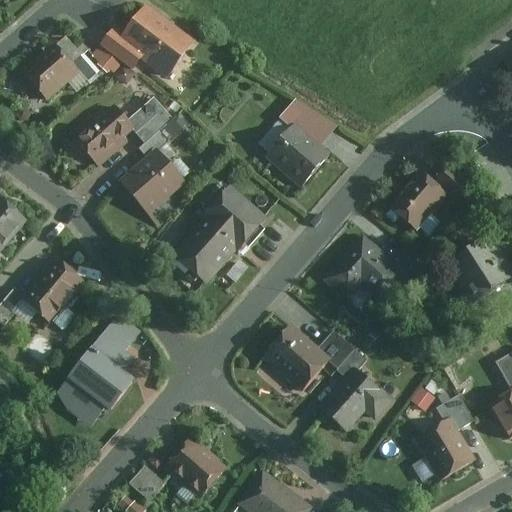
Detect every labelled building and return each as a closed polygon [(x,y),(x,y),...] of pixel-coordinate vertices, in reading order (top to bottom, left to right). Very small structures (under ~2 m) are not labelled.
[(198,45),(149,10),(128,39),(117,31),(104,49),(101,47),(90,61),(117,80),(126,66),(136,74),(145,62),(171,81),(198,45)] [(82,75),(61,51),(29,79),(50,103),(82,75)] [(137,133),(115,109),(77,142),(101,171),(131,145),(127,141),(137,133)] [(332,158),(296,128),(269,161),(305,191),(332,158)] [(188,187),(159,152),(122,183),(157,225),(159,223),(153,216),(188,187)] [(450,197),(420,173),(389,211),(420,236),(450,197)] [(174,256),(210,288),(271,219),(234,187),(174,256)] [(29,224),(0,202),(0,257),(2,259),(29,224)] [(365,238),(326,284),(349,304),(365,286),(383,302),(407,274),(365,238)] [(511,287),(511,267),(495,241),(463,261),(490,302),(511,287)] [(88,285),(56,260),(23,303),(55,328),(88,285)] [(147,345),(116,322),(96,350),(126,372),(147,345)] [(333,361),(291,327),(265,359),(307,393),(333,361)] [(126,372),(96,350),(72,382),(110,410),(116,415),(140,382),(126,372)] [(396,405),(357,370),(321,410),(350,435),(369,414),(380,424),(396,405)] [(110,410),(72,382),(57,402),(95,430),(110,410)] [(426,416),(441,393),(430,386),(415,408),(426,416)] [(511,398),(493,409),(511,442),(511,398)] [(478,464),(454,423),(419,442),(443,484),(478,464)] [(231,469),(193,438),(167,470),(205,501),(231,469)] [(132,484),(153,503),(170,484),(149,466),(132,484)] [(314,511),(315,511),(264,472),(241,503),(252,511),(314,511)]
